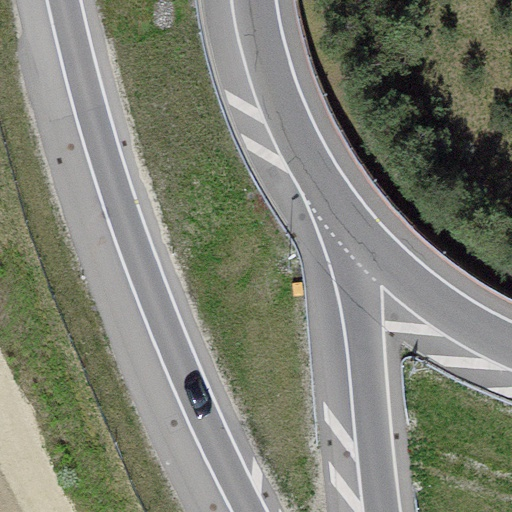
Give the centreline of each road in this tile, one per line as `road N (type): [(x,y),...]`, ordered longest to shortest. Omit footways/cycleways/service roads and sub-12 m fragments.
road 1 (motorway): [(64,0),(151,291),(247,511)]
road 2 (motorway): [(347,222),(383,511)]
road 3 (motorway): [(253,0),(283,113),(347,222)]
road 4 (motorway): [(347,222),(429,299),(511,346)]
